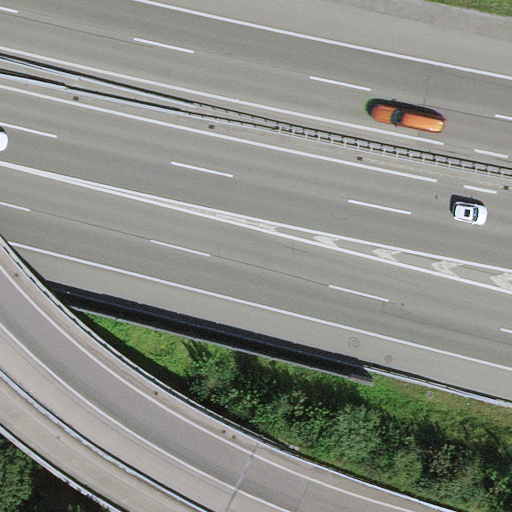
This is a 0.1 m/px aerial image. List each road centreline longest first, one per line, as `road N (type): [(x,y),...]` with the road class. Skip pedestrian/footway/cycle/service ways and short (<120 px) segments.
road 1 (motorway): [(0,184),(246,267),(511,331)]
road 2 (motorway): [(511,117),(0,6)]
road 3 (motorway): [(0,139),(511,232)]
road 4 (motorway): [(0,294),(73,366),(154,423),(244,472),(346,511)]
road 5 (track): [(169,511),(111,482),(0,399)]
